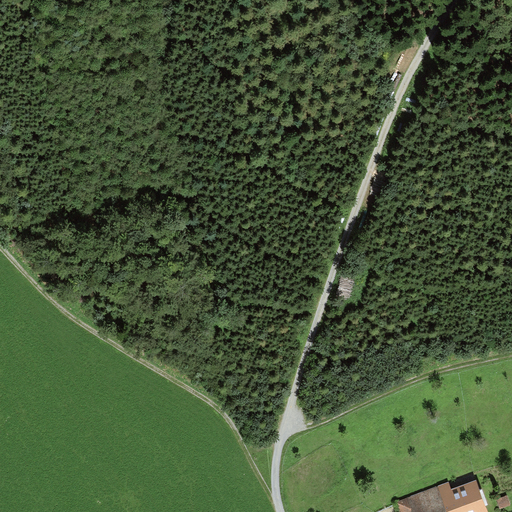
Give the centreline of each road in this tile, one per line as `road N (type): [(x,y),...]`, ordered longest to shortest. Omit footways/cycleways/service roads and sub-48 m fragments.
road 1 (track): [(454,0),(385,126),(281,435)]
road 2 (track): [(273,497),(205,399),(110,341),(0,246)]
road 3 (track): [(273,497),(281,435),(435,371),(511,354)]
